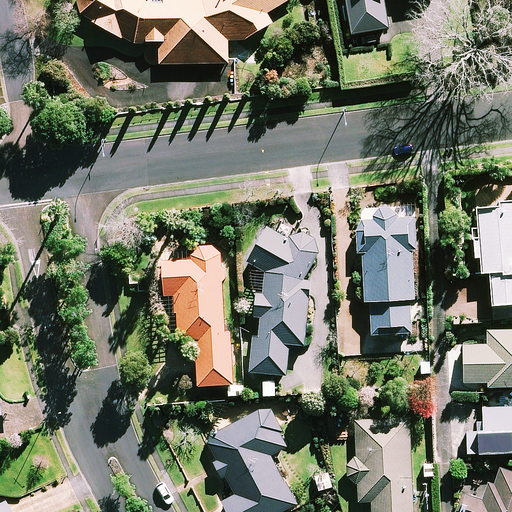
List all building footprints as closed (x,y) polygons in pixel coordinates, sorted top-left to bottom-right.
[(267,12),(287,0),(77,0),(80,13),(94,20),(93,22),(133,43),(160,43),(160,63),(229,62),(228,39),(244,39),(273,21),(267,12)] [(385,0),(334,0),(347,0),(352,32),(389,28),(385,0)] [(482,256),(482,272),(489,272),(490,304),(511,303),(511,200),(479,202),(480,226),(472,226),(473,257),(482,256)] [(397,216),(397,208),(372,209),(358,210),(359,249),(362,249),(364,300),(372,300),(372,333),(411,332),(410,297),(414,297),(412,248),(417,248),(416,228),(416,216),(397,216)] [(313,278),(306,278),(305,277),(318,257),(318,243),(309,234),(293,232),(288,237),(267,226),(246,261),(265,272),(264,292),(256,291),(254,316),(260,316),(258,333),(253,333),(250,371),(287,374),(290,342),(306,343),(310,294),(312,294),(313,278)] [(205,239),(190,259),(163,260),(165,294),(174,293),(177,351),(195,350),(197,384),(233,382),(231,332),(225,332),(223,279),(233,261),(231,247),(219,237),(205,239)] [(465,342),(464,382),(487,382),(487,387),(511,387),(511,329),(487,330),(487,342),(465,342)] [(511,450),(511,405),(482,406),(482,430),(467,431),(468,451),(511,450)] [(282,473),(272,453),(288,446),(279,428),(282,427),(271,406),(220,431),(222,434),(208,441),(217,459),(213,461),(222,477),(225,476),(235,496),(224,502),(228,511),(282,511),(298,504),(282,473)] [(356,419),(357,452),(348,464),(348,477),(357,484),(357,500),(372,500),(372,511),(413,511),(411,417),(356,419)] [(511,511),(511,468),(501,465),(495,483),(473,476),(462,507),(469,510),(468,511),(511,511)] [(0,511),(8,511),(3,501),(0,502),(0,511)]
